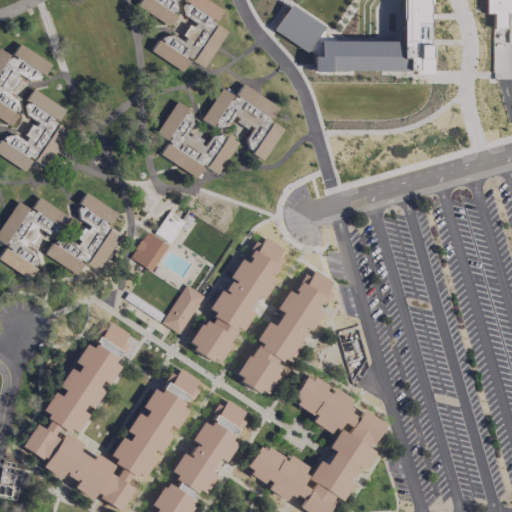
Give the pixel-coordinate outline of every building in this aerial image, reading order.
[(170,0),(173,2),(175,11),(174,13),(172,11),(170,14),(173,17),(167,26),(137,6),(141,0),(170,0)] [(180,72),(151,52),(157,43),(161,45),(163,42),(161,41),(162,39),(171,37),(182,44),(186,39),(182,36),(188,27),(192,30),(196,24),(185,17),(183,7),(184,6),(186,7),(188,4),(185,1),(185,0),(203,0),(221,12),(214,22),(210,19),(208,22),(212,25),(211,27),(214,29),(215,26),(225,33),(213,51),(202,68),(192,61),(193,59),(191,57),(189,60),(185,57),(183,59),(187,62),(180,72)] [(396,0),(428,0),(427,73),(409,73),(409,70),(311,71),(311,56),(316,57),(317,40),(397,40),(396,0)] [(511,13),(511,0),(482,0),(482,13),(492,12),(492,29),(505,28),(506,13),(511,13)] [(271,30),(305,52),(321,26),(288,5),(271,30)] [(20,46),(49,66),(43,75),(39,73),(37,76),(39,77),(38,79),(29,81),(18,74),(14,79),(18,82),(12,91),(8,88),(4,94),(15,101),(17,110),(15,112),(13,111),(11,114),(15,116),(9,126),(0,120),(0,51),(8,56),(7,59),(9,60),(11,58),(15,61),(17,58),(13,56),(20,46)] [(280,132),(260,161),(251,155),(253,151),(250,149),(249,151),(247,149),(245,140),(253,129),(247,126),(245,129),(236,123),(239,119),(233,116),(225,127),(216,128),(214,127),(216,125),(213,123),(210,126),(201,120),(221,90),(231,97),(228,101),(231,103),(234,99),(236,100),(238,98),(235,96),(242,86),(260,98),(277,110),(270,120),(268,118),(266,121),(268,122),(265,127),(268,128),(270,125),(280,132)] [(22,171),(0,156),(0,142),(3,144),(5,141),(3,139),(4,137),(13,136),(24,143),(28,137),(24,135),(30,126),(34,129),(37,123),(26,115),(25,106),(26,105),(28,106),(30,103),(26,100),(33,91),(62,111),(56,121),(52,118),(50,121),(54,123),(53,126),(55,128),(57,125),(67,132),(55,150),(43,167),(34,160),(35,158),(33,156),(31,158),(27,156),(25,158),(29,161),(22,171)] [(156,133),(176,104),(185,110),(182,114),(186,116),(187,114),(189,116),(191,125),(184,135),(189,139),(192,135),(200,141),(198,145),(203,149),(211,138),(220,136),(222,138),(221,140),(224,142),(226,138),(236,145),(216,174),(206,168),(208,164),(206,162),(203,166),(201,164),(199,167),(201,169),(194,179),(177,167),(159,155),(166,145),(169,147),(170,144),(168,143),(171,138),(168,137),(166,140),(156,133)] [(75,274),(45,255),(51,245),(55,248),(57,245),(55,243),(57,241),(66,239),(77,247),(80,241),(76,239),(82,230),(86,233),(90,227),(79,219),(77,210),(79,208),(81,210),(83,207),(79,204),(85,195),(115,215),(109,224),(105,222),(103,225),(107,227),(105,230),(108,231),(110,229),(120,236),(108,254),(96,271),(86,264),(88,262),(85,260),(84,262),(80,259),(78,262),(81,264),(75,274)] [(39,200),(68,220),(62,229),(58,226),(56,230),(58,231),(57,233),(47,235),(37,227),(33,233),(37,235),(31,244),(27,241),(23,247),(34,255),(35,264),(34,266),(32,264),(30,268),(34,270),(27,279),(0,260),(0,256),(4,250),(8,252),(10,249),(6,247),(8,244),(5,242),(3,245),(0,242),(0,229),(6,220),(17,203),(27,210),(25,212),(28,214),(29,212),(34,215),(36,212),(32,210),(39,200)] [(168,212),(154,232),(169,243),(183,222),(168,212)] [(146,232),(129,258),(150,271),(168,246),(146,232)] [(187,342),(199,324),(201,325),(204,321),(209,323),(213,318),(211,316),(213,313),(207,308),(219,290),(225,294),(226,292),(223,290),(229,281),(232,283),(234,281),(228,277),(240,259),(245,263),(249,258),(246,257),(251,250),(254,251),(264,237),(281,248),(277,257),(281,259),(269,279),(273,281),(260,299),(255,296),(247,308),(252,312),(241,330),(235,327),(227,343),(229,345),(218,362),(211,358),(209,362),(191,350),(193,346),(187,342)] [(313,271),(331,282),(327,289),(331,292),(322,305),(318,303),(315,309),(320,312),(309,331),(302,327),(300,330),(303,332),(298,340),(295,338),(294,340),(299,344),(288,361),(280,358),(274,367),(279,371),(264,394),(257,390),(255,392),(238,382),(240,378),(234,373),(245,356),(248,357),(255,345),(258,347),(260,344),(254,339),(266,322),(272,326),(281,312),(275,309),(287,291),(293,294),(295,292),(293,290),(299,282),(304,285),(313,271)] [(185,285),(202,296),(177,334),(160,323),(185,285)] [(109,325),(104,333),(99,329),(95,335),(99,338),(95,344),(90,351),(85,347),(73,365),(79,369),(75,375),(69,371),(57,388),(63,392),(58,399),(52,395),(41,412),(48,417),(45,421),(39,430),(34,427),(20,448),(40,461),(44,464),(41,469),(58,480),(61,475),(70,481),(75,485),(72,490),(90,501),(93,497),(99,501),(116,511),(130,492),(126,489),(133,478),(135,474),(141,478),(152,462),(147,458),(151,451),(157,455),(168,438),(162,434),(167,427),(173,431),(184,414),(179,410),(183,403),(186,399),(190,401),(195,394),(190,391),(195,383),(178,372),(173,379),(168,376),(162,385),(156,395),(151,392),(140,409),(146,413),(142,420),(136,416),(124,433),(131,437),(126,445),(119,441),(108,457),(114,461),(110,468),(94,457),(90,463),(83,458),(76,453),(80,447),(64,436),(68,430),(74,434),(85,418),(79,414),(84,406),(90,410),(101,394),(95,390),(100,382),(106,386),(117,369),(113,366),(119,357),(125,348),(120,345),(126,336),(109,325)] [(257,446),(244,466),(249,470),(247,474),(261,483),(264,479),(269,483),(265,489),(284,501),(287,496),(291,498),(293,495),(301,500),(297,507),(304,511),(325,511),(333,502),(330,500),(332,497),(340,501),(351,483),(345,479),(347,477),(350,479),(355,470),(353,468),(354,465),(360,469),(372,451),(365,446),(368,442),(371,444),(383,425),(362,410),(357,418),(348,411),(350,409),(347,405),(350,399),(332,388),(328,394),(323,391),(326,386),(311,377),(310,380),(303,376),(290,397),(295,401),(293,404),(310,415),(312,414),(314,415),(310,422),(327,433),(332,427),(336,430),(341,422),(350,427),(346,434),(339,430),(327,447),(332,451),(323,464),(318,461),(306,478),(313,483),(308,489),(300,483),(305,475),(301,473),(305,467),(287,456),(284,461),(279,458),(280,456),(265,446),(263,450),(257,446)] [(149,504),(155,508),(153,511),(188,511),(193,504),(190,502),(197,490),(202,493),(214,475),(208,472),(217,458),(224,462),(235,444),(230,441),(237,430),(242,422),(239,420),(244,412),(225,400),(216,415),(209,426),(201,422),(190,440),(195,443),(187,456),(180,453),(169,472),(174,475),(165,490),(160,487),(149,504)] [(232,438),(240,445),(251,431),(242,424),(232,438)] [(0,499),(18,499),(19,463),(0,463),(0,499)]
